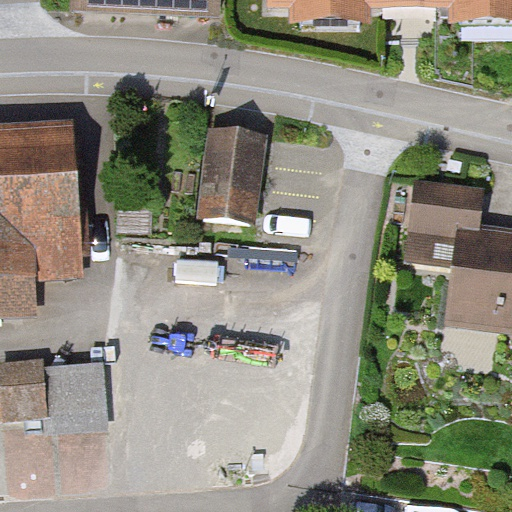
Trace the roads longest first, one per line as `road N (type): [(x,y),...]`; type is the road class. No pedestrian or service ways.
road 1 (residential): [(378,99),(324,438),(293,497),(86,511)]
road 2 (residential): [(0,59),(187,64),(378,99)]
road 3 (residential): [(378,99),(511,128)]
